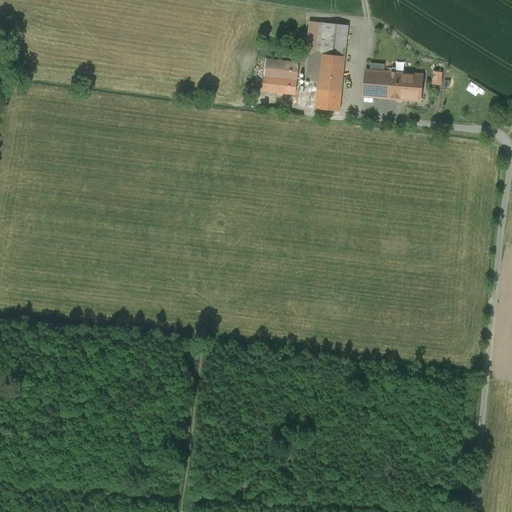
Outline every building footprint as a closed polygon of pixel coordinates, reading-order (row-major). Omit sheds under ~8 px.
[(348,26),(309,22),(306,53),(321,55),(345,57),(348,26)] [(321,55),(306,53),(304,80),(318,82),(321,55)] [(345,57),(321,55),(318,82),(317,90),(341,92),(345,57)] [(298,63),(266,59),(264,76),(297,80),(298,63)] [(395,73),(366,70),(363,97),(392,99),(395,73)] [(422,75),(395,73),(392,99),(420,101),(422,75)] [(297,80),(264,76),(262,90),(295,94),(297,80)] [(341,92),(317,90),(315,109),(339,111),(341,92)]
